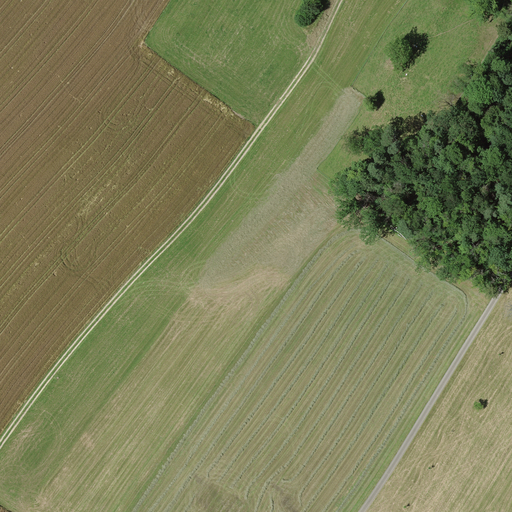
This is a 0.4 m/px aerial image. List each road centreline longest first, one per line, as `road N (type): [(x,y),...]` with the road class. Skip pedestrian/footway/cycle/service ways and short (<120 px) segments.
road 1 (track): [(0,447),(260,134),(313,62),(340,0)]
road 2 (track): [(360,511),(511,269)]
